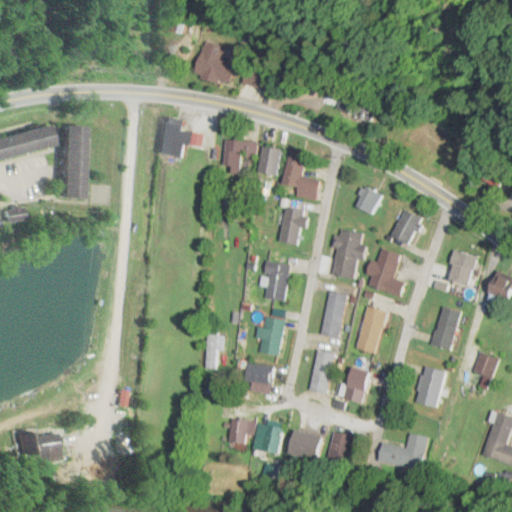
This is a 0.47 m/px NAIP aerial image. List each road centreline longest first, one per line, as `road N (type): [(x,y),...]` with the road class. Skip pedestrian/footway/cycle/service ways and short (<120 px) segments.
road 1 (residential): [(454,202),(378,427),(289,401),(337,151)]
road 2 (tertiary): [(511,246),(415,176),(291,120),(181,94),(98,88),(0,101)]
